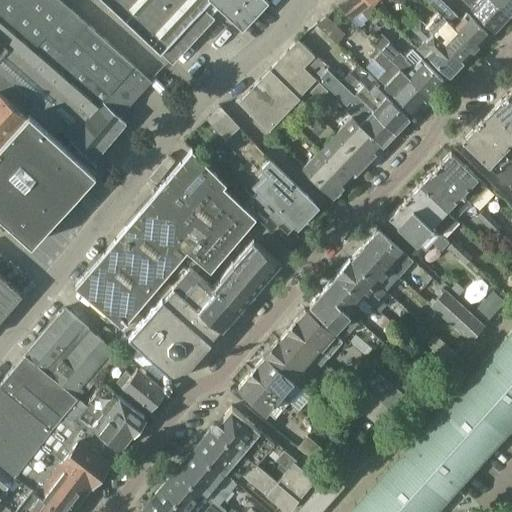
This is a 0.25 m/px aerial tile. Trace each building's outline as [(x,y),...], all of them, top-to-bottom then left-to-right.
[(60,0),(0,0),(0,8),(118,115),(150,79),(60,0)] [(242,28),(267,0),(108,0),(173,60),(213,17),(210,14),(218,5),(242,28)] [(350,18),(371,2),(368,0),(345,0),(338,6),(350,18)] [(446,19),(454,26),(476,47),(480,42),(483,41),(485,38),(487,35),(488,34),(466,13),(461,19),(453,11),(446,3),(442,0),(426,0),(439,12),(440,13),(446,19)] [(465,0),(471,6),(494,28),(509,13),(495,0),(465,0)] [(511,0),(495,0),(509,13),(511,9),(511,0)] [(118,115),(0,8),(0,70),(35,102),(29,109),(29,110),(30,109),(55,132),(60,128),(70,137),(69,138),(94,159),(126,121),(118,115)] [(427,26),(433,32),(446,19),(440,13),(427,26)] [(326,15),(316,23),(329,35),(338,44),(347,34),(326,15)] [(424,56),(428,52),(432,57),(449,74),(463,60),(440,40),(433,32),(427,26),(421,21),(420,21),(414,16),(408,21),(415,27),(414,28),(425,39),(416,48),(424,56)] [(440,40),(463,60),(476,47),(454,26),(440,40)] [(304,66),(315,55),(313,53),(298,39),(287,50),(304,66)] [(390,43),(382,50),(429,95),(444,80),(422,58),(414,66),(406,58),(399,51),(390,43)] [(316,78),(304,66),(287,50),(278,59),(307,87),(316,78)] [(382,81),(384,83),(413,111),(429,95),(382,50),(374,59),(389,72),(382,81)] [(298,97),(307,87),(278,59),(269,69),(298,97)] [(347,109),(352,114),(382,144),(395,130),(356,93),(328,67),(320,76),(324,80),(322,81),(349,107),(347,109)] [(268,128),(298,97),(269,69),(240,100),(268,128)] [(0,168),(42,125),(28,112),(26,115),(25,114),(29,110),(29,109),(35,102),(0,70),(0,168)] [(319,82),(310,91),(319,99),(328,90),(319,82)] [(395,130),(408,117),(386,96),(380,101),(363,85),(356,93),(395,130)] [(511,97),(507,93),(501,99),(492,108),(511,127),(511,97)] [(302,100),(294,108),(302,117),(311,108),(302,100)] [(220,105),(206,117),(226,138),(239,126),(220,105)] [(511,127),(492,108),(482,119),(482,118),(477,124),(511,158),(511,127)] [(366,161),(382,144),(352,114),(335,132),(366,161)] [(286,117),(277,125),(286,133),(294,125),(286,117)] [(511,161),(511,158),(477,124),(476,125),(462,140),(499,175),(511,161)] [(95,172),(42,125),(0,168),(0,215),(31,244),(95,172)] [(320,148),(350,177),(366,161),(335,132),(320,148)] [(226,182),(191,148),(139,209),(186,249),(210,269),(256,216),(223,185),(226,182)] [(303,166),(333,195),(350,177),(320,148),(303,166)] [(441,161),(436,166),(472,201),(487,186),(451,151),(441,161)] [(294,221),(297,224),(316,204),(269,159),(261,167),(271,176),(259,188),(244,204),(272,230),(272,229),(270,227),(277,220),(287,229),(294,221)] [(511,161),(499,175),(511,187),(511,161)] [(421,182),(457,217),(472,201),(436,166),(429,173),(421,182)] [(457,217),(421,182),(410,193),(406,197),(442,232),(457,217)] [(442,232),(406,197),(399,205),(389,215),(390,216),(383,223),(398,238),(404,231),(416,242),(417,240),(426,249),(442,232)] [(485,225),(493,217),(485,208),(476,216),(485,225)] [(139,209),(112,241),(159,281),(186,249),(139,209)] [(502,226),(493,217),(485,225),(494,234),(502,226)] [(401,275),(414,261),(378,227),(364,242),(401,275)] [(253,238),(212,285),(238,308),(279,260),(253,238)] [(456,255),(464,246),(456,239),(448,247),(456,255)] [(112,241),(101,254),(88,270),(75,285),(122,325),(159,281),(112,241)] [(364,242),(351,257),(387,290),(401,275),(364,242)] [(473,256),(464,246),(456,255),(465,264),(473,256)] [(336,272),(336,273),(372,305),(380,312),(386,305),(379,298),(387,290),(351,257),(350,257),(336,272)] [(167,370),(164,373),(163,374),(163,375),(163,376),(163,377),(163,378),(164,378),(164,379),(165,379),(166,380),(167,380),(169,379),(173,375),(177,378),(210,340),(206,336),(217,324),(221,327),(238,308),(212,285),(189,265),(172,285),(173,286),(162,298),(161,297),(128,335),(167,370)] [(0,317),(22,293),(0,273),(0,317)] [(372,305),(336,273),(323,287),(360,320),(366,325),(372,318),(366,313),(372,305)] [(323,288),(309,304),(346,337),(360,320),(323,287),(323,288)] [(484,324),(445,289),(431,304),(470,339),(484,324)] [(112,349),(65,307),(44,332),(98,378),(113,359),(108,354),(112,349)] [(305,308),(292,323),(329,355),(343,340),(305,308)] [(323,362),(329,355),(292,323),(279,338),(287,345),(316,372),(322,377),(329,369),(323,362)] [(434,511),(437,510),(500,439),(511,426),(511,328),(346,511),(434,511)] [(44,332),(25,354),(70,392),(77,383),(80,386),(84,381),(91,386),(98,378),(44,332)] [(433,360),(446,372),(460,356),(436,336),(428,345),(439,354),(433,360)] [(115,344),(123,349),(132,357),(140,363),(147,369),(152,363),(121,337),(115,344)] [(370,350),(354,337),(350,341),(366,355),(370,350)] [(304,385),(316,372),(287,345),(279,338),(278,338),(266,352),(304,385)] [(123,349),(115,358),(124,366),(132,357),(123,349)] [(265,354),(253,368),(290,400),(304,385),(266,352),(265,353),(265,354)] [(70,392),(25,354),(0,383),(0,385),(50,427),(68,406),(74,411),(82,401),(77,396),(83,389),(80,386),(77,383),(70,392)] [(433,385),(446,372),(433,360),(421,375),(433,385)] [(140,363),(137,366),(131,374),(127,371),(118,382),(121,385),(121,386),(148,408),(160,394),(160,395),(165,389),(145,373),(147,369),(140,363)] [(408,377),(398,367),(391,375),(401,385),(408,377)] [(275,417),(290,400),(253,368),(238,385),(275,417)] [(362,384),(370,391),(398,415),(399,415),(413,400),(376,368),(362,384)] [(132,431),(132,432),(145,415),(103,382),(93,396),(91,398),(126,426),(132,431)] [(0,490),(1,491),(3,488),(50,427),(0,385),(0,490)] [(357,406),(385,429),(398,415),(370,391),(357,406)] [(87,406),(82,401),(74,411),(120,447),(132,431),(126,426),(91,398),(87,403),(89,404),(87,406)] [(287,468),(276,481),(298,500),(316,479),(296,463),(298,460),(276,441),(275,442),(232,405),(214,426),(211,424),(211,425),(212,426),(256,464),(271,448),(279,455),(276,458),(287,468)] [(92,482),(109,461),(120,447),(74,411),(68,406),(50,427),(3,488),(18,500),(32,511),(67,511),(91,481),(92,482)] [(212,426),(194,447),(225,472),(224,473),(230,478),(241,465),(243,467),(240,471),(244,475),(288,511),(298,500),(276,481),(256,464),(212,426)] [(305,434),(297,444),(319,462),(328,451),(305,434)] [(375,445),(364,435),(357,444),(368,453),(375,445)] [(206,493),(205,494),(219,504),(236,483),(230,478),(224,473),(225,472),(194,447),(176,468),(206,493)] [(161,486),(190,511),(191,511),(224,511),(225,510),(219,504),(205,494),(206,493),(176,468),(161,486)] [(296,511),(320,511),(345,483),(332,471),(296,511)] [(154,511),(191,511),(190,511),(161,486),(145,505),(154,511)] [(1,491),(0,490),(0,511),(8,511),(18,500),(3,488),(1,491)] [(32,511),(18,500),(8,511),(32,511)]
